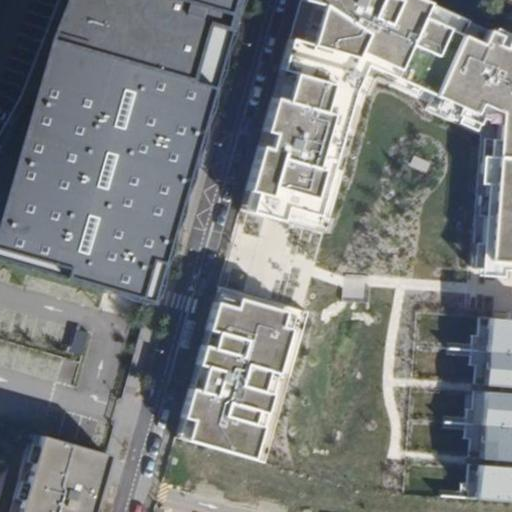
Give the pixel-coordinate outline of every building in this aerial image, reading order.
[(0,0),(0,132),(19,99),(57,0),(0,0)] [(0,262),(139,302),(150,305),(230,24),(206,17),(210,0),(57,0),(19,99),(0,132),(0,262)] [(256,152),(240,211),(314,231),(366,64),(506,121),(495,277),(511,277),(511,43),(415,0),(298,0),(292,23),(256,152)] [(301,321),(215,296),(200,345),(173,440),(259,465),(301,321)] [(25,371),(74,384),(88,333),(16,313),(10,337),(33,343),(25,371)] [(511,323),(486,322),(475,501),(511,503),(511,323)] [(352,362),(356,342),(336,338),(332,358),(352,362)] [(364,469),(429,471),(431,406),(366,403),(364,469)] [(15,511),(91,511),(102,473),(105,464),(28,441),(9,505),(17,507),(15,511)]
